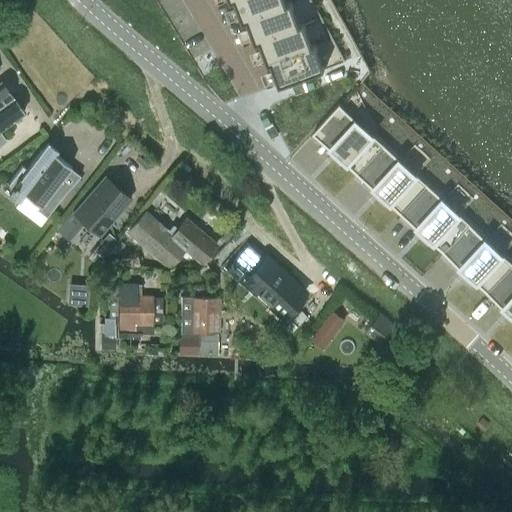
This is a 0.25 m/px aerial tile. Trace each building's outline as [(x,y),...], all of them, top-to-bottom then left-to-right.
[(235,0),(242,19),(244,18),(286,2),(285,0),(235,0)] [(286,2),(244,18),(253,41),(259,38),(299,24),(290,1),(286,2)] [(299,24),(259,38),(268,61),(271,60),(313,45),(312,43),(313,43),(305,21),(299,24)] [(313,45),(271,61),(271,62),(274,69),(278,80),(279,84),(325,68),(316,44),(315,42),(313,43),(312,43),(313,45)] [(0,106),(13,97),(1,81),(0,81),(0,106)] [(0,142),(5,139),(0,132),(0,128),(23,112),(13,97),(0,106),(0,142)] [(339,103),(312,133),(357,174),(384,144),(339,103)] [(71,165),(55,153),(58,149),(47,141),(27,168),(22,164),(3,189),(19,201),(25,193),(40,204),(36,209),(46,216),(61,197),(80,175),(69,167),(71,165)] [(384,144),(357,174),(400,213),(427,183),(384,144)] [(74,212),(57,232),(68,241),(85,221),(99,234),(130,198),(105,177),(74,212)] [(427,183),(400,213),(443,253),(471,223),(427,183)] [(168,264),(170,264),(171,264),(185,248),(171,237),(177,230),(173,225),(168,230),(166,229),(167,227),(160,221),(159,222),(145,211),(128,230),(168,264)] [(205,259),(217,245),(187,218),(177,230),(171,237),(185,248),(198,260),(205,259)] [(511,260),(471,223),(443,253),(487,292),(511,264),(511,260)] [(107,232),(93,248),(99,254),(100,254),(114,238),(107,232)] [(258,256),(240,278),(281,313),(299,292),(258,256)] [(511,264),(487,292),(511,315),(511,264)] [(109,288),(108,317),(117,317),(117,330),(134,330),(134,332),(152,332),(152,322),(161,322),(162,296),(152,296),(136,296),(136,284),(118,284),(109,288)] [(179,337),(179,352),(192,352),(192,338),(200,339),(217,340),(217,297),(181,296),(180,337),(179,337)] [(332,312),(311,341),(323,350),(344,321),(332,312)] [(380,314),(377,317),(366,331),(390,350),(394,345),(406,356),(413,347),(408,343),(411,340),(380,314)] [(100,345),(115,346),(116,332),(100,332),(100,345)] [(148,344),(148,354),(158,354),(159,344),(148,344)]
